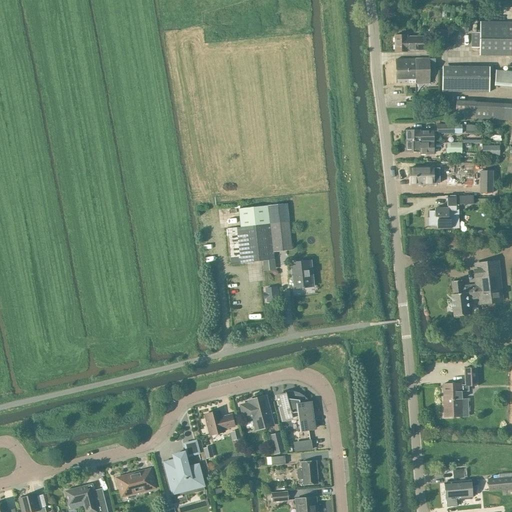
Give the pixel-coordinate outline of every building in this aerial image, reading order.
[(511,22),(480,22),(479,56),(511,56),(511,22)] [(436,30),(436,46),(446,46),(447,30),(436,30)] [(424,36),(420,37),(407,37),(407,35),(395,36),(395,52),(407,51),(407,50),(425,50),(424,36)] [(415,59),(396,59),(396,83),(415,83),(429,83),(429,71),(435,71),(435,59),(429,59),(429,58),(415,58),(415,59)] [(443,66),(443,92),(489,92),(489,67),(443,66)] [(436,125),(436,134),(454,134),(460,133),(460,125),(454,125),(454,124),(436,125)] [(405,131),(406,140),(423,140),(424,142),(434,142),(434,131),(420,131),(405,131)] [(423,140),(406,140),(406,151),(419,151),(419,154),(434,154),(434,147),(435,147),(435,143),(434,143),(434,142),(424,142),(423,140)] [(446,154),(462,154),(462,143),(446,143),(446,154)] [(482,146),(482,156),(499,156),(499,146),(482,146)] [(456,173),(456,175),(465,175),(465,188),(468,189),(471,189),(473,188),(473,173),(473,167),(456,167),(456,173)] [(425,168),(410,168),(410,184),(426,184),(426,183),(439,183),(439,168),(426,168),(425,168)] [(480,171),(480,193),(493,193),(493,171),(480,171)] [(447,196),(447,207),(435,208),(435,210),(429,210),(429,217),(428,217),(428,226),(437,225),(437,228),(451,228),(451,227),(458,227),(457,209),(457,204),(473,204),(473,196),(456,196),(447,196)] [(292,251),(287,204),(238,209),(240,227),(227,229),(231,265),(275,260),(274,253),(292,251)] [(308,261),(292,263),(295,288),(311,286),(308,261)] [(453,293),(451,293),(453,316),(469,315),(468,300),(480,298),(481,303),(501,301),(497,266),(477,269),(478,278),(475,279),(475,284),(468,284),(468,286),(462,286),(461,280),(452,281),(453,293)] [(264,293),(265,298),(267,298),(267,303),(277,301),(277,297),(279,297),(278,292),(276,292),(276,288),(266,289),(266,293),(264,293)] [(464,368),(464,387),(478,386),(477,368),(464,368)] [(461,383),(443,384),(444,417),(462,416),(461,383)] [(311,411),(312,411),(311,408),(310,404),(308,401),(306,398),(303,395),(300,393),(296,392),(292,391),(289,391),(285,392),(285,394),(276,396),(282,419),(292,418),(291,413),(297,412),(300,431),(314,429),(313,417),(309,418),(308,410),(311,409),(311,411)] [(247,401),(248,405),(247,405),(244,405),(242,407),(241,410),(242,413),(244,415),(245,419),(253,417),(256,428),(272,423),(265,397),(247,401)] [(224,429),(234,426),(231,415),(221,417),(219,411),(205,415),(210,435),(224,431),(224,429)] [(475,414),(474,423),(503,425),(504,416),(475,414)] [(238,430),(230,432),(232,440),(240,438),(238,430)] [(275,453),(284,451),(280,433),(270,436),(275,453)] [(296,451),(311,449),(310,441),(295,443),(296,451)] [(210,447),(203,449),(206,459),(213,457),(210,447)] [(173,494),(204,486),(198,465),(188,467),(184,452),(180,454),(179,453),(178,454),(173,455),(175,462),(165,465),(173,494)] [(272,465),(285,464),(285,456),(271,457),(272,465)] [(298,468),(296,470),(297,478),(299,480),(303,479),(303,485),(318,484),(315,461),(301,462),(302,468),(298,468)] [(121,497),(156,488),(151,469),(130,474),(129,474),(125,475),(124,475),(124,476),(116,478),(121,497)] [(464,469),(452,470),(453,479),(459,478),(464,478),(464,477),(464,469)] [(489,491),(511,488),(511,476),(488,478),(489,491)] [(444,483),(444,484),(446,499),(447,507),(457,506),(456,498),(461,497),(461,499),(470,499),(469,496),(472,496),(471,485),(478,485),(477,480),(444,483)] [(107,511),(105,499),(96,501),(92,484),(65,491),(68,505),(82,501),(84,511),(107,511)] [(272,502),(288,500),(287,492),(272,493),(272,502)] [(35,511),(46,511),(45,506),(39,508),(35,494),(19,498),(22,511),(32,511),(35,511)] [(299,511),(317,511),(317,510),(315,510),(313,497),(295,499),(296,506),(299,506),(299,511)] [(8,511),(5,502),(0,503),(0,511),(8,511)]
